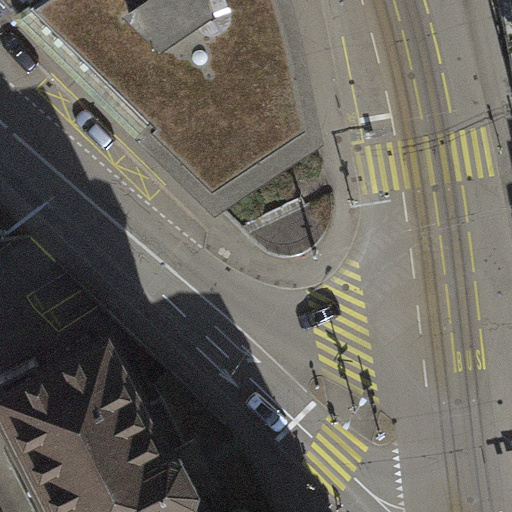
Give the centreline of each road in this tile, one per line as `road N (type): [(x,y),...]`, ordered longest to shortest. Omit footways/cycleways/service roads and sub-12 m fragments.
road 1 (tertiary): [(0,121),(279,366),(382,416),(453,418)]
road 2 (tertiary): [(453,418),(426,160),(390,0)]
